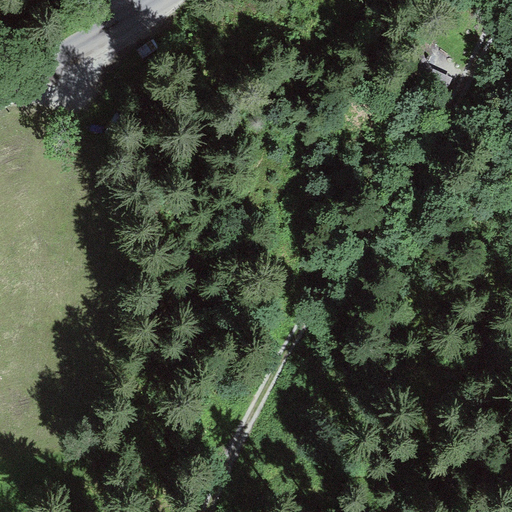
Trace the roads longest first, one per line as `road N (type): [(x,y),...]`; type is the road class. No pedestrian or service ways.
road 1 (track): [(208,511),(272,374),(454,99),(504,0)]
road 2 (tertiary): [(0,93),(161,0)]
